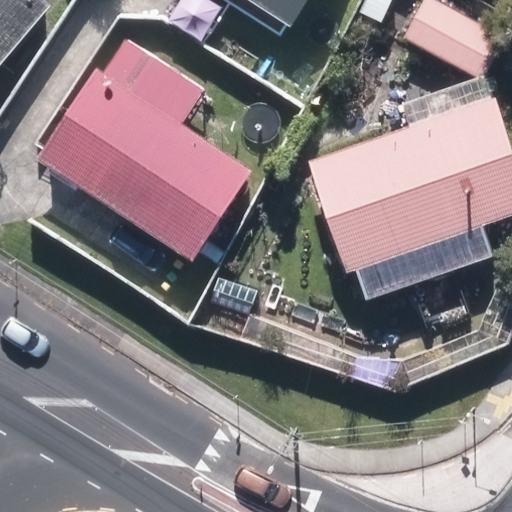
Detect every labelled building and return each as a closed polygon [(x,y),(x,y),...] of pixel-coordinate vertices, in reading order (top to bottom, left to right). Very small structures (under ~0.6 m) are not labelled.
[(0,0),(0,87),(70,3),(66,0),(0,0)] [(273,0),(313,25),(328,0),(273,0)] [(376,0),(371,11),(394,22),(405,0),(376,0)] [(439,0),(420,38),(497,78),(511,51),(511,31),(453,0),(439,0)] [(56,153),(213,257),(271,167),(200,122),(221,88),(144,37),(123,69),(116,66),(56,153)] [(328,160),(368,271),(511,220),(511,98),(510,93),(328,160)]
